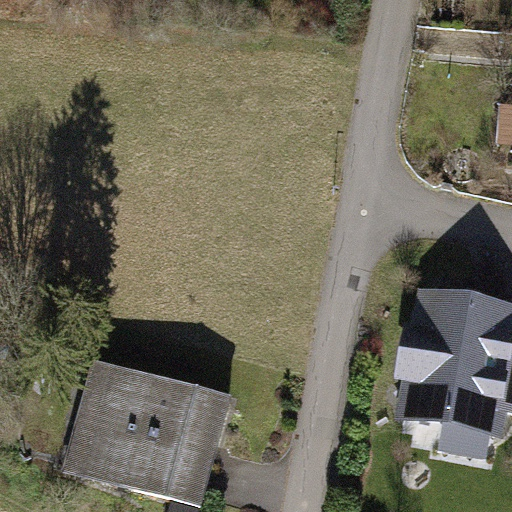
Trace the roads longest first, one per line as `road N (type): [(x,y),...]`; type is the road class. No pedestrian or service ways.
road 1 (residential): [(399,0),(306,511)]
road 2 (track): [(511,239),(361,210)]
